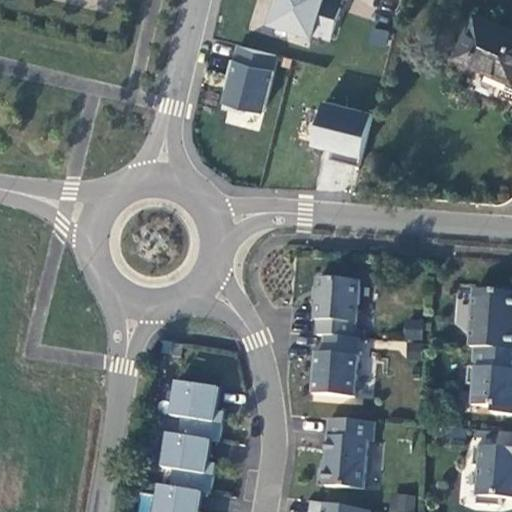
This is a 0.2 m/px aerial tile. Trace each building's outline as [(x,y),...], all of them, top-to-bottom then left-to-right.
[(272,0),(265,22),(325,41),(338,0),(272,0)] [(511,37),(471,17),(449,62),(471,72),(473,68),(508,85),(511,76),(511,37)] [(373,27),(369,42),(385,46),(389,31),(373,27)] [(235,44),(218,103),(261,116),(278,57),(235,44)] [(316,101),(306,149),(360,161),(371,112),(316,101)] [(343,343),(348,286),(311,283),(307,283),(303,325),(307,326),(306,340),(314,341),(343,343)] [(509,325),(511,299),(462,295),(458,352),(463,352),(506,355),(508,336),(505,336),(505,325),(509,325)] [(403,322),(404,340),(423,339),(421,320),(403,322)] [(344,403),(349,343),(343,343),(314,341),(312,358),(305,357),(301,400),(310,400),(344,403)] [(508,397),(510,355),(506,355),(463,352),(462,372),(457,372),(456,390),(463,390),(461,412),(483,413),(482,420),(510,422),(511,402),(508,402),(508,397)] [(203,415),(207,394),(165,386),(159,421),(170,423),(167,440),(198,446),(207,447),(212,417),(203,415)] [(363,447),(365,427),(358,427),(318,424),(317,443),(314,473),(310,477),(309,487),(313,491),(353,495),(354,476),(356,446),(363,447)] [(511,438),(490,437),(489,454),(463,452),(462,468),(461,471),(468,471),(465,510),(485,511),(490,511),(491,503),(509,505),(511,504),(511,485),(510,486),(511,471),(511,438)] [(195,467),(198,446),(167,440),(157,438),(151,473),(162,475),(159,492),(190,498),(199,499),(204,469),(195,467)] [(187,511),(190,498),(159,492),(148,491),(144,511),(187,511)] [(389,510),(402,511),(413,511),(415,495),(391,493),(389,510)]
